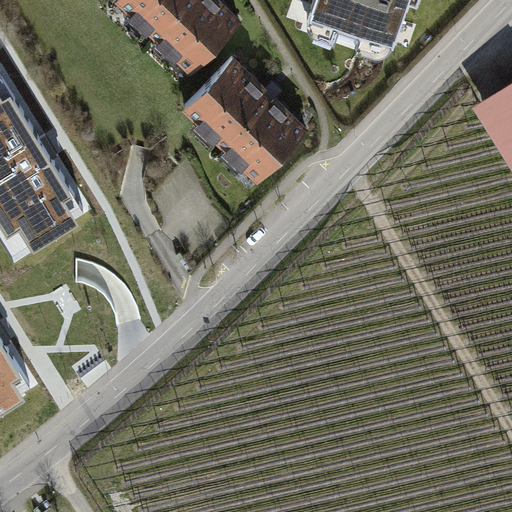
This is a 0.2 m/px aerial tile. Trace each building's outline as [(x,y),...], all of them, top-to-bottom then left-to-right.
[(219,0),(122,0),(120,2),(192,69),(239,18),(219,0)] [(418,0),(314,0),(310,11),(396,40),(409,1),(417,4),(418,0)] [(234,61),(186,112),(258,178),(305,127),(234,61)] [(511,80),(479,103),(511,152),(511,80)] [(0,90),(0,220),(8,233),(22,224),(35,247),(80,220),(66,197),(74,192),(11,90),(3,95),(0,90)] [(0,413),(26,398),(16,381),(24,376),(0,336),(0,413)]
